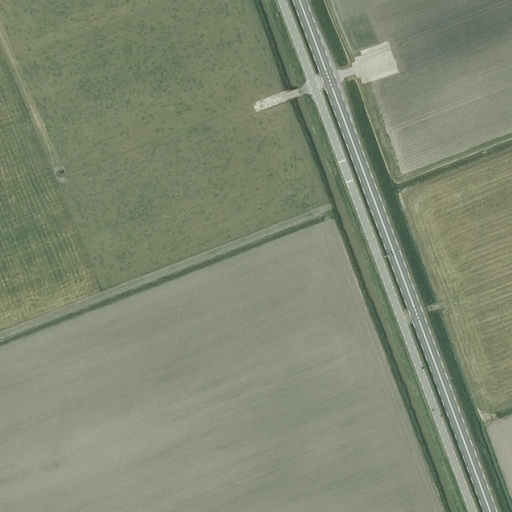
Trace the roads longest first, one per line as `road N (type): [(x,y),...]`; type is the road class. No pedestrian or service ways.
road 1 (unclassified): [(473,511),(282,0)]
road 2 (primary): [(492,511),(301,0)]
road 3 (track): [(0,29),(61,175)]
road 4 (track): [(255,108),(394,55)]
